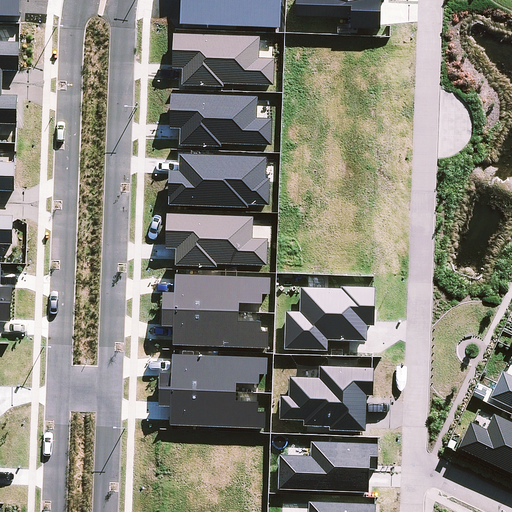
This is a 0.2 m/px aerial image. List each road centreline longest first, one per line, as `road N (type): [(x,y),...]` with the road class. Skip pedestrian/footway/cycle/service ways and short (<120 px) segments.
road 1 (residential): [(413,459),(430,0)]
road 2 (residential): [(123,0),(107,394)]
road 3 (residential): [(60,392),(73,0)]
road 4 (residential): [(54,511),(60,392)]
